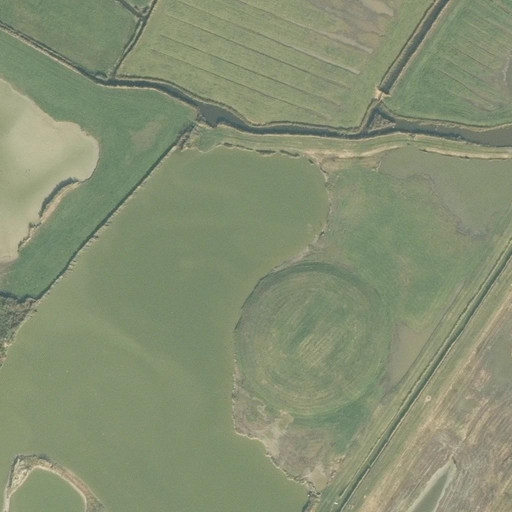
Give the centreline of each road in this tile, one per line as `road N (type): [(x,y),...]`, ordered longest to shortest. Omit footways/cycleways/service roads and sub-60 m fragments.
road 1 (track): [(320,511),(511,222)]
road 2 (track): [(511,154),(409,142),(259,143),(189,122)]
